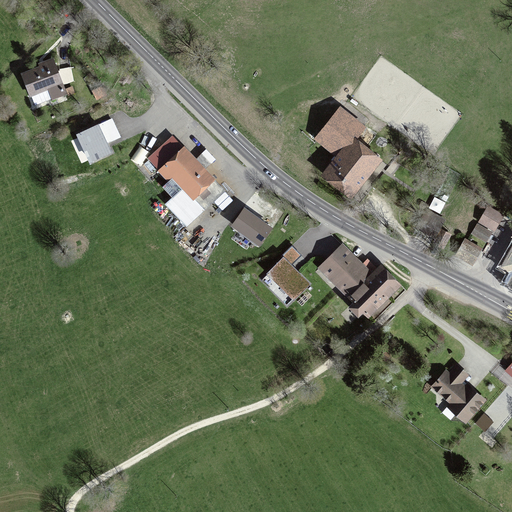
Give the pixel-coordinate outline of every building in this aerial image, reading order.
[(65,93),(62,85),(74,81),(71,67),(60,69),(60,70),(57,71),(52,60),(49,61),(50,64),(23,75),(35,104),(65,93)] [(332,160),(334,162),(324,174),(350,195),(379,159),(353,138),(362,128),(341,110),(318,138),(339,155),(339,156),(336,154),(332,160)] [(111,119),(98,125),(98,124),(79,134),(91,161),(111,152),(101,130),(114,124),(111,119)] [(165,204),(186,226),(204,209),(224,191),(173,136),(148,159),(168,181),(162,186),(172,197),(165,204)] [(480,221),(493,229),(501,215),(488,207),(480,221)] [(270,226),(243,209),(233,225),(260,242),(270,226)] [(416,227),(435,238),(442,225),(423,214),(416,227)] [(486,240),(490,233),(477,225),(473,233),(486,240)] [(450,234),(441,229),(434,241),(443,247),(450,234)] [(465,239),(456,254),(472,264),(481,249),(465,239)] [(368,271),(342,245),(320,267),(345,293),(347,291),(351,296),(349,297),(354,301),(349,306),(358,316),(363,311),(368,315),(400,283),(382,265),(371,276),(367,272),(368,271)] [(505,283),(511,286),(511,248),(502,265),(511,270),(505,283)] [(294,298),(308,284),(283,258),(268,272),(269,273),(270,272),(276,278),(275,279),(294,298)] [(460,383),(467,375),(456,366),(449,374),(446,371),(433,386),(459,409),(456,412),(466,421),(484,400),(472,389),(470,391),(460,383)]
